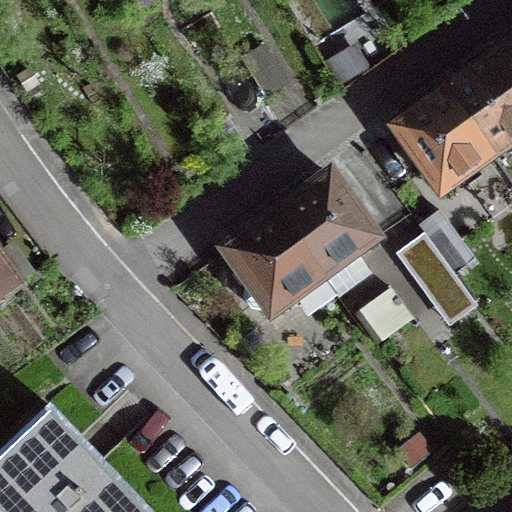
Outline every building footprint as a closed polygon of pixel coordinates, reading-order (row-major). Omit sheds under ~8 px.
[(126,0),(135,15),(155,3),(153,0),(126,0)] [(511,45),(496,57),(511,79),(511,45)] [(511,141),(511,79),(496,57),(446,94),(490,157),(511,141)] [(490,157),(446,94),(393,131),(438,194),(490,157)] [(373,241),(328,178),(276,216),(321,279),(373,241)] [(511,205),(511,186),(509,183),(491,196),(502,212),(511,205)] [(321,279),(276,216),(223,253),(247,286),(245,288),(243,301),(250,311),(262,313),(265,310),(269,316),(321,279)] [(0,298),(15,288),(0,267),(0,298)] [(471,308),(441,267),(405,293),(434,334),(471,308)] [(376,348),(412,322),(390,292),(355,319),(376,348)] [(145,511),(86,449),(48,409),(0,453),(0,511),(145,511)]
